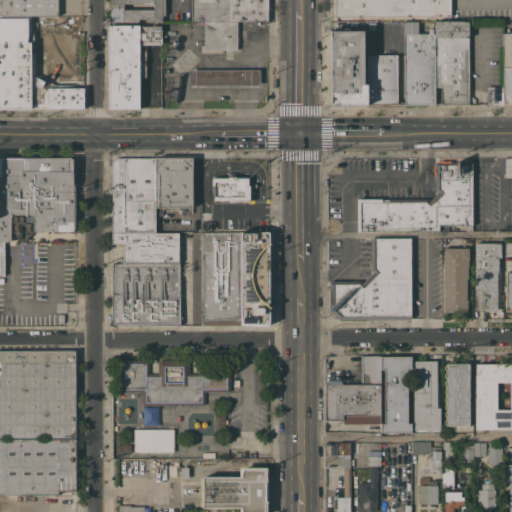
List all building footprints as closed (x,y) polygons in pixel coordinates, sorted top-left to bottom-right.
[(18,108),(18,110),(9,110),(9,108),(0,108),(0,0),(57,0),(58,16),(31,16),(31,48),(35,48),(35,67),(37,67),(37,49),(47,49),(47,87),(83,87),(84,108),(83,108),(83,110),(80,110),(80,108),(50,108),(50,110),(47,110),(47,108),(18,108)] [(109,0),(165,0),(165,15),(162,15),(162,21),(146,21),(146,19),(138,19),(138,21),(110,21),(109,0)] [(268,0),(268,10),(268,21),(237,21),(237,22),(204,22),(204,21),(192,21),(192,0),(268,0)] [(335,16),(334,0),(450,0),(450,16),(335,16)] [(435,33),(435,86),(435,106),(404,106),(404,103),(404,21),(417,21),(417,33),(427,33),(427,28),(432,28),(432,33),(435,33)] [(468,21),(468,104),(441,104),(441,86),(435,86),(435,33),(435,21),(468,21)] [(237,22),(237,23),(237,49),(204,49),(204,23),(204,22),(237,22)] [(146,45),(146,77),(139,77),(139,108),(108,108),(107,25),(139,24),(139,26),(161,26),(161,44),(146,45)] [(367,105),(346,105),(346,107),(341,107),(341,105),(330,105),(330,30),(364,30),(364,66),(367,66),(367,105)] [(502,33),(511,33),(511,104),(502,105),(502,86),(502,33)] [(404,106),(367,106),(367,105),(367,66),(367,55),(397,55),(397,103),(404,103),(404,106)] [(259,69),(259,85),(243,85),(191,85),(191,69),(243,69),(259,69)] [(486,105),(486,86),(502,86),(502,105),(486,105)] [(155,233),(178,233),(178,242),(180,242),(180,325),(116,325),(116,327),(108,325),(111,319),(113,319),(112,292),(111,292),(111,287),(112,287),(112,285),(111,285),(110,280),(112,280),(111,268),(110,268),(110,263),(114,263),(114,260),(116,259),(118,257),(122,257),(123,243),(111,243),(111,162),(115,158),(192,158),(192,207),(155,207),(155,233)] [(0,159),(71,159),(74,159),(75,228),(73,228),(73,231),(50,231),(50,233),(44,233),(44,231),(34,231),(34,209),(32,209),(32,221),(29,221),(29,226),(18,226),(18,209),(10,209),(10,241),(4,241),(4,275),(0,275),(0,159)] [(472,225),(448,225),(448,231),(356,231),(356,198),(427,198),(429,201),(437,192),(435,190),(435,189),(435,162),(472,162),(472,163),(472,225)] [(249,201),(213,201),(213,196),(214,196),(214,184),(212,184),(212,176),(249,176),(249,201)] [(203,225),(210,225),(210,232),(269,232),(269,249),(271,249),(271,255),(269,255),(269,271),(274,271),(274,286),(269,286),(269,324),(258,324),(258,327),(252,327),(252,325),(202,325),(202,232),(203,232),(203,225)] [(334,281),(334,280),(360,280),(362,282),(373,272),(370,270),(370,238),(410,238),(411,318),(338,318),(336,319),(328,311),(329,309),(329,307),(327,307),(327,298),(330,298),(330,296),(327,296),(327,286),(329,286),(329,281),(331,281),(334,281)] [(511,252),(511,241),(503,242),(503,253),(511,252)] [(439,261),(421,261),(421,259),(413,259),(413,242),(439,242),(439,261)] [(500,242),(500,253),(501,253),(501,257),(498,257),(498,273),(497,273),(497,311),(484,311),(475,311),(475,309),(473,309),(473,304),(475,304),(475,298),(474,298),(474,242),(500,242)] [(468,248),(469,260),(468,260),(468,267),(467,267),(468,280),(466,280),(466,300),(467,300),(467,312),(444,312),(443,248),(468,248)] [(511,309),(511,271),(504,272),(503,309),(511,309)] [(437,273),(437,288),(434,288),(434,296),(430,296),(430,307),(429,307),(429,309),(416,309),(416,307),(415,307),(415,285),(412,285),(412,275),(416,275),(416,273),(437,273)] [(0,350),(75,350),(76,437),(0,437),(0,350)] [(380,369),(380,384),(361,384),(361,357),(361,356),(380,356),(381,369),(380,369)] [(384,423),(384,369),(381,369),(380,356),(411,356),(411,369),(407,369),(407,423),(411,423),(411,432),(381,432),(381,424),(381,423),(384,423)] [(149,373),(158,373),(158,360),(189,360),(189,373),(198,373),(198,360),(229,359),(230,391),(204,391),(204,404),(142,405),(142,391),(117,391),(117,360),(148,360),(149,373)] [(437,407),(439,407),(440,430),(439,430),(439,431),(414,431),(414,430),(413,430),(413,361),(436,361),(437,407)] [(469,425),(445,425),(445,423),(444,423),(444,419),(446,419),(446,415),(444,415),(444,412),(445,412),(445,408),(444,408),(444,404),(445,404),(445,400),(444,400),(444,396),(445,396),(445,393),(444,393),(443,388),(446,388),(446,385),(444,385),(444,381),(445,381),(445,377),(444,377),(444,373),(445,373),(445,369),(444,369),(444,365),(445,365),(445,363),(469,363),(469,425)] [(474,375),(475,375),(475,363),(511,363),(511,429),(475,429),(474,375)] [(381,424),(343,423),(343,420),(331,420),(331,422),(323,421),(323,387),(325,387),(325,384),(361,384),(380,384),(380,423),(381,423),(381,424)] [(174,451),(133,451),(133,429),(174,429),(174,451)] [(53,496),(53,494),(45,494),(45,499),(19,499),(19,511),(0,511),(0,439),(75,439),(76,496),(53,496)] [(337,442),(350,442),(349,454),(337,454),(337,442)] [(430,442),(430,446),(440,446),(440,474),(435,474),(435,471),(428,471),(428,457),(432,457),(431,452),(430,452),(430,455),(427,455),(427,454),(412,454),(412,442),(430,442)] [(453,459),(442,459),(442,442),(453,442),(453,459)] [(473,442),(485,442),(485,455),(473,455),(473,444),(473,442)] [(130,444),(130,452),(115,452),(115,444),(130,444)] [(473,444),(473,455),(473,461),(458,461),(458,448),(461,448),(461,444),(473,444)] [(502,447),(501,463),(498,463),(498,466),(491,466),(491,463),(487,463),(487,447),(502,447)] [(342,468),(337,454),(350,455),(350,467),(342,468)] [(239,476),(239,467),(266,467),(267,481),(267,503),(267,511),(239,511),(239,507),(203,507),(203,506),(200,506),(200,478),(203,478),(203,476),(239,476)] [(378,467),(378,483),(377,483),(377,506),(376,506),(376,511),(367,511),(356,511),(356,503),(358,503),(357,482),(369,482),(369,467),(378,467)] [(454,489),(443,489),(442,467),(454,467),(454,489)] [(350,511),(337,511),(337,496),(343,496),(343,468),(350,468),(350,511)] [(436,485),(437,485),(437,503),(429,503),(429,504),(426,504),(426,503),(418,503),(418,492),(416,492),(416,485),(419,485),(419,476),(429,476),(429,480),(436,480),(436,485)] [(493,483),(493,489),(495,489),(495,507),(491,507),(491,511),(482,511),(482,507),(477,507),(477,489),(481,489),(481,483),(493,483)] [(460,491),(460,496),(463,496),(463,504),(458,504),(458,508),(453,508),(453,511),(444,511),(444,491),(460,491)]
